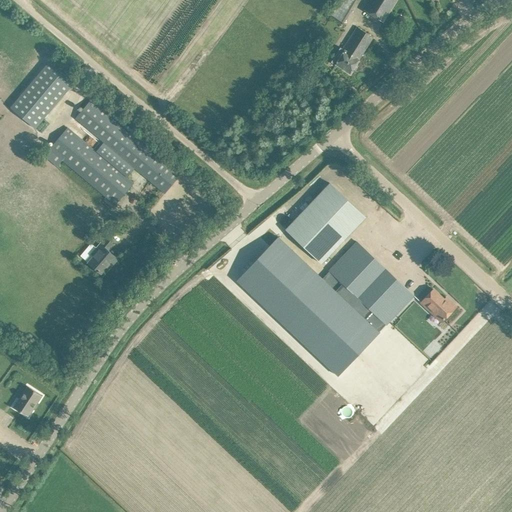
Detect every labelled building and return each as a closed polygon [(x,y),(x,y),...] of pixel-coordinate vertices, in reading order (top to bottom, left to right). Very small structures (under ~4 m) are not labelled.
[(339,0),(330,15),(342,23),(354,4),(348,0),(339,0)] [(383,22),(396,0),(369,0),(363,9),(383,22)] [(341,48),(331,62),(335,64),(350,74),(373,37),(357,27),(342,49),(341,48)] [(313,37),(311,39),(315,41),(313,44),(319,47),(322,41),(317,38),(316,38),(313,37)] [(50,61),(11,108),(35,128),(75,82),(50,61)] [(75,118),(104,143),(96,152),(68,128),(44,156),(57,167),(63,160),(115,204),(133,184),(127,179),(135,169),(164,193),(179,176),(90,101),(75,118)] [(286,229),(322,264),(366,217),(330,183),(286,229)] [(404,224),(393,234),(397,238),(408,228),(404,224)] [(278,237),(237,280),(338,376),(379,332),(378,331),(386,324),(387,324),(414,296),(357,241),(329,270),(330,271),(323,278),(278,237)] [(90,264),(103,275),(109,268),(108,267),(116,257),(108,250),(113,244),(105,238),(96,248),(100,251),(90,264)] [(444,300),(434,289),(422,301),(443,321),(456,306),(447,297),(444,300)] [(394,323),(426,354),(435,345),(403,314),(394,323)] [(28,386),(14,407),(28,417),(42,395),(28,386)]
